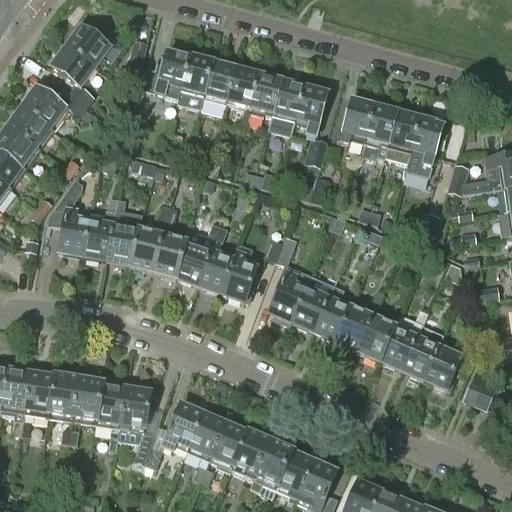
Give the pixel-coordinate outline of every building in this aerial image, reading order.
[(73,42),(71,41),(63,51),(94,74),(102,63),(110,68),(121,53),(98,36),(93,42),(81,33),(73,42)] [(126,76),(138,79),(146,50),(134,47),(126,76)] [(79,94),(94,74),(63,51),(62,53),(54,63),(57,64),(50,74),(74,92),(67,102),(85,115),(86,114),(94,104),(79,94)] [(177,105),(188,65),(165,59),(164,65),(158,64),(155,76),(145,73),(139,95),(153,99),(177,105)] [(188,65),(177,105),(176,110),(199,116),(206,88),(212,64),(202,62),(200,65),(189,62),(188,65)] [(234,74),(225,72),(226,68),(212,64),(206,88),(199,116),(222,122),(223,118),(225,110),(234,74)] [(234,74),(225,110),(223,118),(231,120),(232,115),(247,120),(249,114),(257,80),(234,74)] [(249,114),(247,120),(263,124),(263,123),(269,125),(265,137),(267,137),(280,87),(257,80),(249,114)] [(290,89),(280,87),(267,137),(289,143),(292,131),(293,132),(304,89),(292,86),(290,89)] [(293,132),(306,135),(304,142),(314,145),(327,99),(316,96),(317,93),(304,89),(293,132)] [(36,93),(29,103),(26,101),(18,112),(53,138),(68,118),(78,125),(79,122),(85,115),(67,102),(60,111),(36,93)] [(349,147),(363,150),(366,139),(373,112),(350,105),(340,140),(338,149),(348,151),(349,147)] [(39,158),(53,138),(18,112),(11,122),(14,124),(6,134),(39,158)] [(396,118),(373,112),(366,139),(363,150),(360,162),(375,166),(375,165),(382,167),(382,168),(383,169),(384,164),(387,154),(396,118)] [(86,114),(85,115),(79,122),(87,128),(93,119),(86,114)] [(407,121),(396,118),(387,154),(384,164),(407,170),(410,160),(409,160),(419,121),(408,117),(407,121)] [(433,124),(419,121),(409,160),(410,160),(423,164),(421,171),(431,174),(436,153),(442,154),(445,141),(440,139),(441,132),(435,131),(436,129),(432,128),(433,124)] [(129,133),(122,156),(134,159),(140,136),(129,133)] [(0,158),(25,177),(39,158),(6,134),(0,142),(0,158)] [(319,175),(326,149),(313,145),(306,171),(319,175)] [(164,156),(161,166),(170,169),(173,158),(164,156)] [(460,200),(501,194),(511,192),(511,157),(483,162),(486,185),(463,189),(460,200)] [(0,189),(10,197),(25,177),(0,158),(0,189)] [(105,164),(100,176),(111,181),(116,168),(105,164)] [(62,175),(70,181),(77,171),(69,166),(62,175)] [(155,172),(134,166),(131,177),(152,183),(155,172)] [(207,179),(210,168),(200,166),(197,176),(207,179)] [(210,168),(207,179),(216,181),(218,171),(210,168)] [(460,201),(460,200),(463,189),(467,174),(454,171),(447,197),(460,201)] [(165,175),(156,172),(153,184),(162,187),(165,175)] [(70,181),(62,175),(57,183),(65,189),(70,181)] [(252,191),(255,180),(246,178),(243,189),(252,191)] [(264,183),(255,180),(252,191),(261,193),(264,183)] [(328,186),(317,183),(311,206),(322,209),(328,186)] [(58,258),(81,263),(89,227),(74,225),(75,217),(68,215),(73,208),(85,192),(74,184),(62,201),(52,216),(65,218),(58,258)] [(210,198),(213,188),(204,185),(200,195),(210,198)] [(0,210),(10,197),(0,189),(0,210)] [(511,192),(501,194),(501,195),(503,195),(506,219),(511,217),(511,192)] [(115,219),(118,204),(109,203),(106,217),(115,219)] [(42,205),(35,216),(42,221),(50,210),(42,205)] [(166,230),(169,216),(160,214),(156,228),(166,230)] [(368,228),(370,217),(360,214),(358,225),(368,228)] [(457,217),(451,218),(452,226),(458,225),(471,224),(470,215),(457,217)] [(37,228),(42,221),(35,216),(30,222),(37,228)] [(176,218),(169,216),(166,230),(172,232),(176,218)] [(379,219),(370,217),(368,228),(376,230),(379,219)] [(426,219),(418,250),(432,254),(441,223),(426,219)] [(187,244),(185,249),(175,285),(175,286),(176,284),(196,292),(210,258),(214,246),(220,232),(218,231),(219,228),(214,225),(212,229),(211,229),(206,243),(201,245),(191,241),(187,244)] [(339,241),(344,228),(336,225),(330,238),(339,241)] [(389,238),(392,228),(383,225),(380,235),(389,238)] [(112,232),(89,227),(81,263),(105,267),(112,232)] [(128,273),(129,273),(138,237),(112,232),(105,267),(128,272),(128,273)] [(220,232),(214,246),(222,248),(227,234),(220,232)] [(369,235),(365,244),(377,249),(380,239),(369,235)] [(141,237),(138,237),(129,273),(152,279),(162,243),(141,237)] [(450,251),(462,249),(475,247),(473,239),(448,242),(450,251)] [(275,268),(284,272),(286,272),(286,271),(296,245),(285,241),(282,249),(275,268)] [(152,279),(175,285),(185,249),(162,243),(152,279)] [(282,249),(270,244),(263,264),(275,268),(282,249)] [(35,258),(37,249),(26,246),(25,255),(35,258)] [(231,266),(232,266),(219,300),(243,308),(244,307),(247,308),(251,296),(248,295),(257,269),(250,266),(252,254),(239,250),(239,253),(237,252),(236,255),(235,255),(231,266)] [(196,292),(219,300),(232,266),(231,266),(210,258),(196,292)] [(477,262),(464,264),(465,273),(478,272),(477,262)] [(446,276),(450,269),(440,264),(436,272),(446,276)] [(290,328),(292,329),(307,296),(306,296),(312,283),(286,271),(286,272),(284,272),(276,290),(280,292),(268,319),(274,321),(273,325),(288,332),(290,328)] [(496,293),(468,297),(470,310),(497,306),(496,293)] [(370,309),(377,313),(383,299),(375,295),(369,309),(370,309)] [(330,306),(307,296),(292,329),(315,339),(330,306)] [(334,349),(335,349),(336,347),(337,347),(351,315),(330,306),(315,339),(334,348),(334,349)] [(336,347),(335,349),(357,359),(372,325),(351,315),(337,347),(336,347)] [(415,344),(420,331),(426,318),(419,315),(414,327),(400,320),(393,334),(378,368),(379,369),(380,367),(401,376),(415,344)] [(393,334),(372,325),(357,359),(378,368),(393,334)] [(475,345),(488,343),(487,335),(474,337),(475,345)] [(488,343),(475,345),(477,354),(490,352),(488,343)] [(415,344),(401,376),(423,386),(437,353),(415,344)] [(460,363),(437,353),(423,386),(445,396),(446,396),(449,397),(454,386),(451,384),(460,363)] [(29,379),(6,375),(0,409),(0,415),(22,419),(29,379)] [(472,382),(482,387),(484,388),(487,381),(475,375),(472,382)] [(22,419),(45,423),(52,383),(29,379),(22,419)] [(54,383),(52,383),(45,423),(70,427),(77,385),(54,382),(54,383)] [(482,387),(472,382),(472,384),(471,383),(462,405),(472,409),(482,387)] [(70,427),(94,431),(101,389),(77,385),(70,427)] [(228,391),(219,387),(215,396),(224,400),(228,391)] [(495,393),(484,388),(482,387),(472,409),(485,415),(495,393)] [(103,390),(101,389),(94,431),(117,435),(124,394),(103,391),(103,390)] [(128,437),(143,439),(148,411),(152,412),(154,400),(150,399),(150,398),(124,394),(117,435),(118,435),(117,443),(118,443),(118,446),(127,447),(128,437)] [(173,452),(187,458),(204,420),(181,410),(164,451),(172,455),(173,452)] [(226,430),(204,420),(187,458),(209,467),(226,430)] [(18,442),(21,427),(15,426),(12,441),(18,442)] [(31,429),(21,427),(18,442),(29,443),(31,429)] [(209,467),(230,477),(248,438),(247,438),(246,439),(226,430),(209,467)] [(66,450),(68,435),(62,434),(60,449),(66,450)] [(68,435),(66,450),(76,451),(79,437),(68,435)] [(270,448),(248,438),(230,477),(253,486),(270,448)] [(132,467),(143,471),(149,453),(153,443),(143,439),(142,443),(141,443),(132,467)] [(116,458),(118,446),(118,443),(117,443),(110,441),(107,456),(116,458)] [(271,504),(275,496),(292,458),(270,448),(253,486),(249,494),(257,497),(271,504)] [(161,457),(149,453),(143,471),(144,471),(145,472),(156,475),(161,457)] [(293,458),(292,458),(275,496),(287,501),(285,504),(288,505),(296,509),(314,469),(292,459),(293,458)] [(320,511),(336,478),(314,469),(296,509),(304,511),(320,511)] [(192,485),(199,488),(206,474),(198,471),(192,485)] [(213,478),(206,474),(199,488),(207,491),(213,478)] [(373,511),(380,497),(358,487),(346,511),(373,511)] [(236,504),(243,507),(249,494),(242,491),(236,504)] [(257,497),(249,494),(243,507),(251,510),(257,497)] [(373,511),(399,511),(402,507),(380,497),(373,511)] [(80,511),(82,503),(70,501),(68,511),(80,511)]
